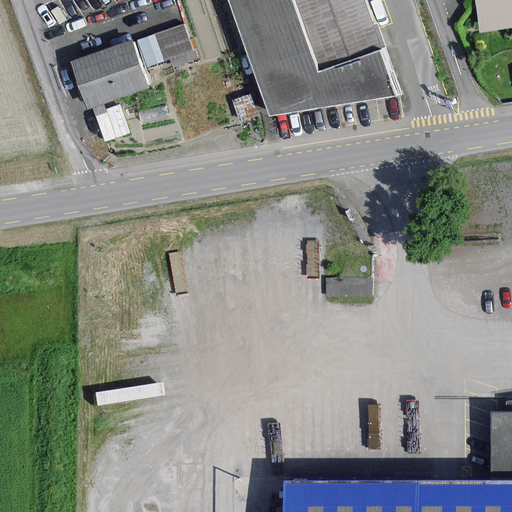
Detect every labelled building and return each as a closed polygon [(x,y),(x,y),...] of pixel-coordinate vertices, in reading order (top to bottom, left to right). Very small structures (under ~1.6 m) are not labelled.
[(236,0),(275,114),(403,94),(369,0),(236,0)] [(511,0),(475,0),(480,30),(511,25),(511,0)] [(187,22),(156,32),(164,61),(193,50),(187,22)] [(135,41),(79,61),(94,103),(149,83),(135,41)] [(123,103),(99,111),(108,135),(131,127),(123,103)] [(510,511),(511,415),(496,416),(496,472),(292,471),(291,511),(510,511)]
